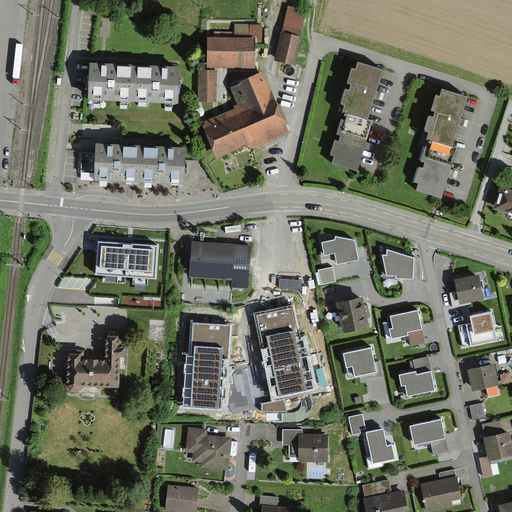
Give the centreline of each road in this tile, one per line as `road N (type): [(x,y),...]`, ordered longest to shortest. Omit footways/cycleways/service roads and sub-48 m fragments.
road 1 (residential): [(280,200),(314,53),(331,44),(484,95),(455,195)]
road 2 (residential): [(74,207),(70,235),(46,270),(34,308),(10,511)]
road 3 (residential): [(432,232),(426,251),(482,511)]
road 4 (tertiary): [(74,207),(173,214),(280,200)]
road 5 (residential): [(51,205),(75,0)]
road 6 (tertiary): [(280,200),(338,205),(432,232)]
